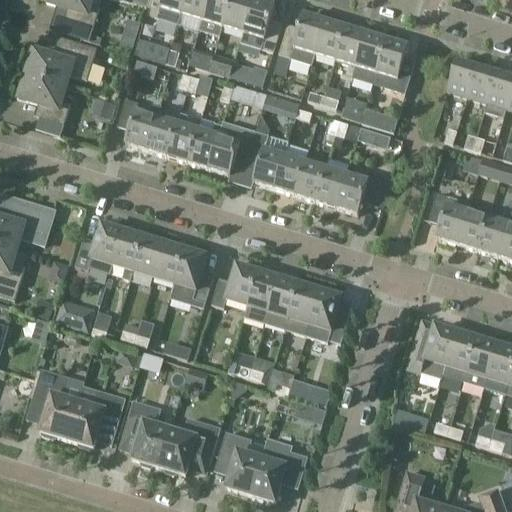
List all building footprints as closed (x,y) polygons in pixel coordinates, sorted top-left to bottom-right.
[(92,0),(45,0),(46,0),(45,3),(46,7),(66,13),(62,25),(93,34),(99,12),(90,10),(92,0)] [(150,0),(144,19),(177,28),(180,18),(181,19),(186,0),(150,0)] [(186,0),(181,19),(202,25),(209,0),(186,0)] [(209,0),(202,25),(199,35),(219,41),(222,31),(223,31),(231,0),(209,0)] [(241,0),(231,0),(223,31),(243,37),(253,4),(241,0)] [(275,10),(253,4),(243,37),(264,44),(261,54),(273,58),(281,31),(269,28),(275,10)] [(314,59),(325,25),(304,19),(298,37),(287,33),(279,59),(311,69),(314,58),(314,59)] [(325,25),(314,59),(335,65),(346,31),(325,25)] [(366,37),(346,31),(335,65),(356,71),(366,37)] [(366,37),(356,71),(353,82),(374,88),(387,44),(366,37)] [(135,45),(122,41),(119,52),(132,56),(135,45)] [(63,44),(58,63),(32,55),(29,57),(28,60),(27,63),(27,66),(27,69),(30,70),(27,79),(65,91),(69,80),(87,85),(97,54),(63,44)] [(387,44),(374,88),(402,97),(406,83),(399,81),(405,62),(408,50),(387,44)] [(170,55),(166,69),(175,71),(179,57),(170,55)] [(405,62),(399,81),(406,83),(409,84),(412,74),(414,65),(405,62)] [(209,76),(212,67),(197,63),(195,71),(209,76)] [(466,102),(476,70),(456,64),(446,96),(466,102)] [(212,67),(209,76),(223,80),(226,71),(212,67)] [(495,76),(476,70),(466,102),(473,104),(486,108),(495,76)] [(253,74),(250,73),(246,87),(262,92),(267,75),(254,71),(253,74)] [(486,108),(483,116),(503,122),(506,114),(511,93),(511,81),(495,76),(486,108)] [(65,91),(27,79),(24,89),(22,88),(19,90),(17,93),(16,96),(16,99),(17,102),(43,110),(39,122),(64,130),(70,108),(61,104),(65,91)] [(187,96),(192,82),(183,79),(179,93),(187,96)] [(192,82),(187,96),(195,98),(200,85),(192,82)] [(220,106),(228,108),(232,95),(224,92),(220,106)] [(319,108),(322,99),(310,95),(307,104),(319,108)] [(322,99),(319,108),(335,113),(338,104),(322,99)] [(94,101),(89,117),(111,124),(116,108),(94,101)] [(126,104),(117,132),(124,133),(130,135),(126,149),(147,155),(160,110),(152,107),(149,119),(136,115),(138,108),(126,104)] [(289,106),(285,120),(295,123),(297,114),(299,109),(289,106)] [(167,112),(160,110),(147,155),(167,161),(178,128),(177,128),(163,123),(167,112)] [(364,120),(343,113),(340,122),(361,129),(364,120)] [(295,123),(308,127),(311,118),(297,114),(295,123)] [(177,128),(178,128),(167,161),(188,168),(198,134),(184,130),(187,119),(180,117),(177,128)] [(201,123),(198,134),(188,168),(209,174),(222,129),(201,123)] [(336,141),(340,127),(330,124),(326,138),(336,141)] [(222,129),(209,174),(230,180),(234,167),(246,171),(256,136),(223,126),(222,129)] [(347,129),(340,127),(336,141),(343,143),(347,129)] [(361,133),(357,145),(368,149),(372,136),(361,133)] [(452,149),(456,135),(448,133),(444,146),(452,149)] [(289,146),(256,136),(246,171),(257,174),(253,187),(275,194),(285,160),(289,146)] [(467,144),(464,153),(472,155),(476,142),(468,140),(467,144)] [(484,145),(476,142),(472,155),(480,158),(484,145)] [(511,153),(507,152),(503,165),(511,167),(511,164),(511,153)] [(306,166),(285,160),(275,194),(295,200),(306,166)] [(482,164),(478,178),(487,181),(491,167),(482,164)] [(306,166),(295,200),(316,206),(326,172),(306,166)] [(326,172),(316,206),(337,212),(347,179),(326,172)] [(347,179),(337,212),(358,219),(362,206),(374,209),(383,181),(369,177),(367,185),(347,179)] [(469,208),(435,198),(427,225),(439,229),(435,242),(456,249),(466,215),(469,208)] [(44,250),(55,215),(3,199),(0,209),(0,248),(16,253),(19,242),(44,250)] [(502,226),(487,221),(477,255),(498,261),(511,216),(506,214),(502,226)] [(487,221),(466,215),(456,249),(477,255),(487,221)] [(511,216),(498,261),(511,265),(511,216)] [(84,242),(75,271),(88,275),(89,272),(109,279),(112,269),(124,231),(112,228),(111,232),(101,229),(96,246),(84,242)] [(124,231),(112,269),(126,273),(123,283),(130,285),(133,275),(143,242),(134,239),(135,235),(124,231)] [(152,244),(143,242),(133,275),(154,281),(165,244),(153,240),(152,244)] [(165,244),(154,281),(174,288),(185,254),(175,251),(177,247),(165,244)] [(16,253),(0,248),(0,301),(14,305),(24,271),(11,267),(16,253)] [(174,288),(170,303),(203,313),(213,281),(201,277),(207,257),(195,253),(194,257),(185,254),(174,288)] [(248,310),(258,276),(249,273),(250,270),(238,266),(231,287),(219,283),(211,309),(224,313),(227,303),(248,310)] [(258,276),(248,310),(244,322),(265,328),(280,278),(268,275),(267,279),(258,276)] [(291,282),(280,278),(265,328),(285,335),(299,289),(290,286),(291,282)] [(299,289),(285,335),(306,341),(321,291),(309,287),(308,291),(299,289)] [(321,291),(306,341),(327,347),(328,344),(341,348),(353,305),(331,298),(333,294),(321,291)] [(40,302),(32,317),(46,324),(47,324),(55,309),(40,302)] [(62,305),(55,327),(88,338),(95,315),(62,305)] [(37,323),(31,343),(45,347),(51,328),(37,323)] [(429,346),(417,342),(407,373),(442,383),(443,378),(456,332),(445,328),(444,332),(434,329),(429,346)] [(106,336),(93,332),(90,341),(104,345),(106,336)] [(468,335),(456,332),(443,378),(463,384),(476,342),(467,339),(468,335)] [(134,348),(136,339),(123,335),(120,344),(134,348)] [(136,339),(134,348),(146,352),(149,343),(136,339)] [(485,345),(476,342),(463,384),(484,390),(486,382),(498,344),(486,341),(485,345)] [(509,348),(498,344),(486,382),(507,388),(511,372),(511,352),(508,352),(509,348)] [(190,352),(181,349),(178,361),(187,364),(190,352)] [(130,380),(129,365),(111,366),(112,381),(130,380)] [(238,369),(235,379),(248,383),(251,374),(238,369)] [(189,373),(185,388),(202,393),(207,379),(189,373)] [(264,377),(251,374),(248,383),(261,387),(264,377)] [(41,375),(33,401),(49,406),(40,436),(40,437),(42,440),(52,443),(56,441),(66,444),(75,416),(79,403),(83,391),(84,388),(41,375)] [(275,397),(288,401),(291,392),(277,388),(275,397)] [(79,403),(75,416),(66,444),(76,447),(79,452),(89,455),(93,452),(102,424),(118,429),(125,404),(83,391),(79,403)] [(315,391),(311,407),(326,411),(331,395),(315,391)] [(158,472),(169,434),(159,431),(156,426),(160,414),(133,406),(125,432),(139,436),(131,464),(140,466),(142,470),(150,472),(153,470),(158,472)] [(396,413),(394,430),(402,432),(407,417),(396,413)] [(183,439),(169,434),(158,472),(163,473),(165,477),(173,479),(177,477),(185,480),(190,464),(194,462),(209,466),(220,432),(188,423),(183,439)] [(446,440),(449,430),(436,426),(433,436),(446,440)] [(449,430),(446,440),(459,444),(462,434),(449,430)] [(511,438),(494,434),(491,443),(489,453),(509,459),(511,448),(511,438)] [(250,499),(261,463),(247,458),(251,445),(225,437),(218,462),(233,466),(225,492),(250,499)] [(491,443),(477,439),(474,448),(489,453),(491,443)] [(261,463),(250,499),(275,507),(283,482),(299,487),(307,461),(279,453),(275,467),(261,463)] [(406,476),(397,509),(406,511),(440,511),(427,508),(433,491),(422,487),(424,481),(406,476)] [(502,511),(496,494),(479,500),(481,506),(465,511),(502,511)]
